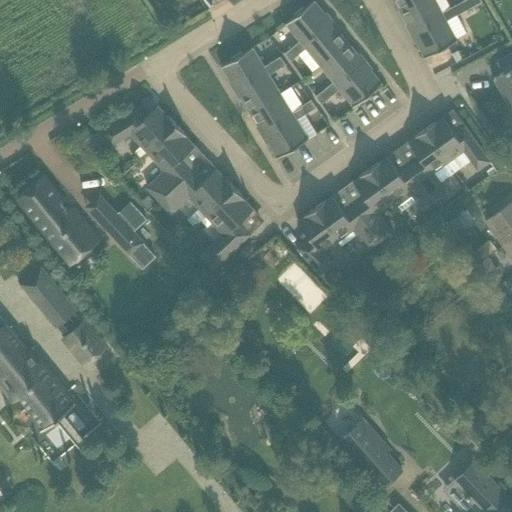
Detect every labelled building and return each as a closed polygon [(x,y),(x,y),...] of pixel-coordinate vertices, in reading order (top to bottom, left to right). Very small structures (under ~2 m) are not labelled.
[(302,44),(330,21),(313,0),(304,8),(303,7),(293,14),(295,16),(285,23),(298,39),(300,40),(302,44)] [(393,0),(399,10),(417,0),(393,0)] [(417,0),(399,10),(412,33),(444,16),(446,20),(464,11),(459,2),(441,12),(435,0),(417,0)] [(464,11),(482,1),(480,0),(463,0),(459,2),(464,11)] [(444,16),(412,33),(424,57),(435,51),(436,53),(446,47),(446,46),(456,40),(446,20),(444,16)] [(306,48),(319,65),(347,42),(330,21),(302,44),(300,40),(292,47),(295,50),(298,54),(306,48)] [(319,65),(333,81),(336,85),(364,63),(347,42),(319,65)] [(221,66),(235,89),(266,70),(268,74),(277,69),(272,61),(263,66),(252,47),(241,53),(241,52),(230,58),(231,60),(221,66)] [(298,54),(295,50),(292,47),(285,53),(290,61),(298,54)] [(457,51),(451,53),(456,63),(462,60),(457,51)] [(511,51),(497,61),(504,72),(494,78),(511,108),(511,51)] [(277,69),(285,64),(280,56),(272,61),(274,65),(277,69)] [(324,89),(330,96),(339,89),(353,106),(363,99),(364,100),(373,92),(372,91),(381,83),(364,63),(336,85),(333,81),(324,89)] [(235,89),(249,112),(280,93),(268,74),(266,70),(235,89)] [(321,104),(330,96),(324,89),(315,96),(321,104)] [(249,112),(263,135),(294,116),(296,119),(306,113),(304,110),(301,105),(291,111),(280,93),(249,112)] [(306,113),(316,107),(310,99),(301,105),(304,110),(306,113)] [(141,158),(147,152),(176,125),(167,115),(166,116),(157,106),(143,118),(135,109),(100,131),(109,146),(130,133),(141,145),(135,150),(141,158)] [(294,116),(263,135),(277,157),(287,151),(288,152),(298,146),(298,145),(308,139),(297,122),(296,119),(294,116)] [(435,121),(425,129),(448,161),(463,150),(477,169),(490,160),(464,125),(453,132),(443,117),(436,122),(435,121)] [(146,187),(159,200),(191,170),(180,158),(194,146),(185,136),(185,135),(176,125),(147,152),(164,170),(146,187)] [(419,157),(408,165),(434,200),(446,192),(432,172),(448,161),(425,129),(414,136),(414,137),(408,142),(419,157)] [(434,200),(408,165),(398,172),(387,157),(381,161),(380,160),(369,168),(393,201),(400,211),(415,200),(422,209),(434,200)] [(364,197),(353,204),(379,240),(391,231),(377,212),(393,201),(369,168),(358,176),(359,177),(353,182),(364,197)] [(189,197),(206,215),(235,188),(226,178),(225,179),(216,169),(202,182),(191,170),(159,200),(171,213),(189,197)] [(99,240),(72,206),(67,210),(60,201),(62,200),(43,177),(17,198),(71,263),(99,240)] [(235,188),(206,215),(223,234),(200,255),(212,269),(250,234),(239,222),(253,209),(243,199),(244,198),(235,188)] [(325,200),(314,208),(337,240),(353,229),(367,249),(379,240),(353,204),(343,212),(332,196),(326,201),(325,200)] [(511,201),(485,221),(502,245),(511,238),(511,201)] [(337,240),(314,208),(303,216),(304,217),(297,221),(305,232),(300,235),(304,241),(296,248),(320,274),(332,263),(322,252),(337,240)] [(135,233),(113,210),(100,222),(122,246),(135,233)] [(511,238),(502,245),(511,258),(511,260),(503,267),(509,276),(511,274),(511,238)] [(490,240),(474,251),(481,261),(487,256),(497,249),(490,240)] [(481,261),(477,264),(487,277),(497,270),(487,256),(481,261)] [(64,294),(40,264),(18,281),(42,312),(64,294)] [(193,267),(185,275),(193,284),(202,276),(193,267)] [(333,270),(323,277),(331,287),(340,280),(333,270)] [(75,402),(40,359),(37,362),(0,316),(0,386),(12,401),(18,396),(44,427),(55,418),(52,415),(58,410),(61,413),(75,402)] [(75,352),(97,335),(85,320),(77,326),(75,324),(68,329),(70,332),(63,338),(75,352)] [(359,422),(341,438),(384,486),(402,470),(398,466),(402,462),(389,447),(385,451),(382,448),(386,444),(363,418),(359,422)] [(476,462),(456,482),(466,492),(465,494),(468,497),(470,496),(483,510),(480,511),(511,511),(511,507),(510,506),(511,504),(511,498),(505,491),(509,487),(499,476),(495,481),(489,474),(493,470),(481,458),(477,462),(476,462)]
